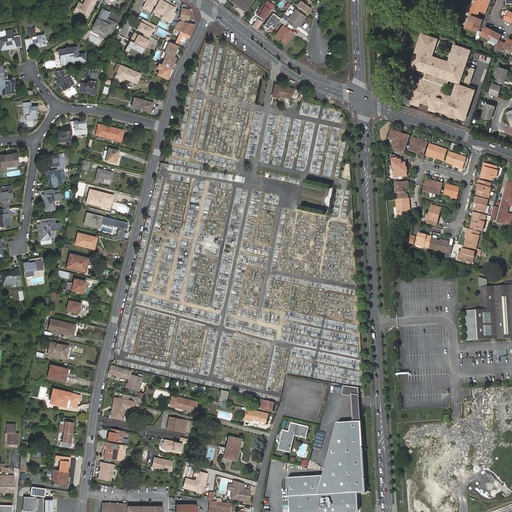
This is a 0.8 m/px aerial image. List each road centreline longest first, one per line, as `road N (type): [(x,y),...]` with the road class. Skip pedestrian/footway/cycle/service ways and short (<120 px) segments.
road 1 (tertiary): [(361,100),(387,511)]
road 2 (residential): [(164,126),(98,387),(82,511)]
road 3 (residential): [(289,378),(256,511)]
road 4 (residential): [(207,5),(164,126)]
road 5 (tertiary): [(361,100),(479,142)]
